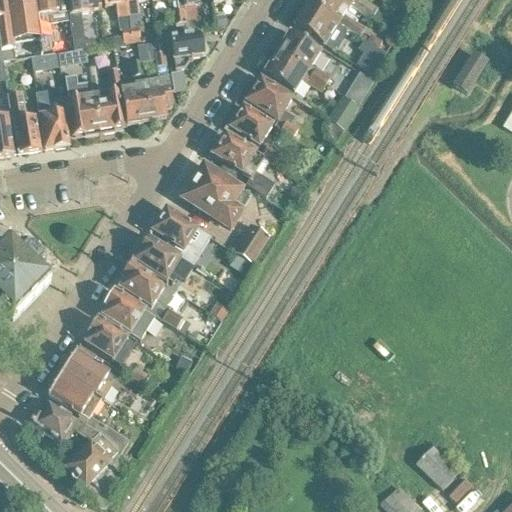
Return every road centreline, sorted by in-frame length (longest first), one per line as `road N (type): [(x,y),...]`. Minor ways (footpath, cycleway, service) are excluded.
road 1 (residential): [(0,410),(37,365),(158,167)]
road 2 (residential): [(158,167),(266,0)]
road 3 (residential): [(9,181),(131,160),(158,167)]
